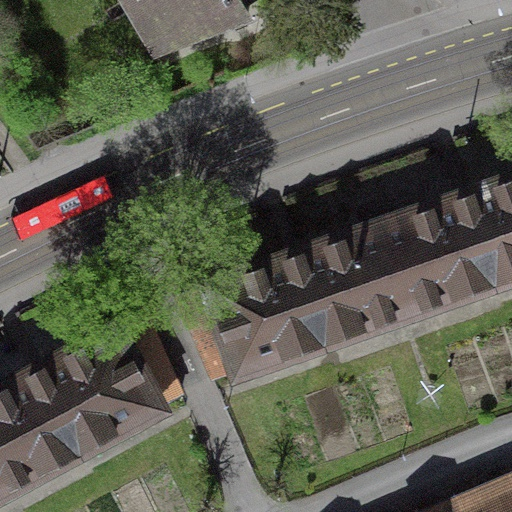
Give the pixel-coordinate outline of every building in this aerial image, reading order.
[(119,0),(149,48),(236,0),(119,0)] [(511,178),(466,194),(380,224),(409,308),(511,273),(511,178)] [(409,308),(380,224),(293,255),(209,284),(179,298),(213,378),(238,367),(409,308)] [(36,369),(0,388),(0,488),(181,392),(147,312),(116,326),(36,369)] [(474,511),(511,511),(511,481),(492,490),(488,482),(466,492),(474,511)] [(443,501),(446,509),(439,511),(474,511),(466,492),(443,501)]
